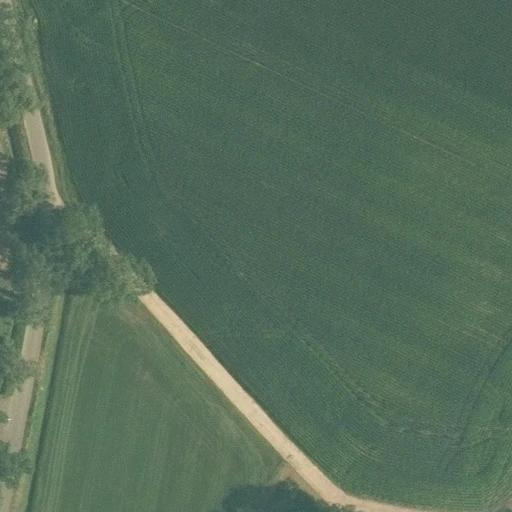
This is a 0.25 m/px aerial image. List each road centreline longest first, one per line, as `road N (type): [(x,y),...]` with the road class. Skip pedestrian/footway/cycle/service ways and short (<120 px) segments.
road 1 (tertiary): [(0,508),(53,205),(0,0)]
road 2 (track): [(366,511),(330,493),(53,205)]
